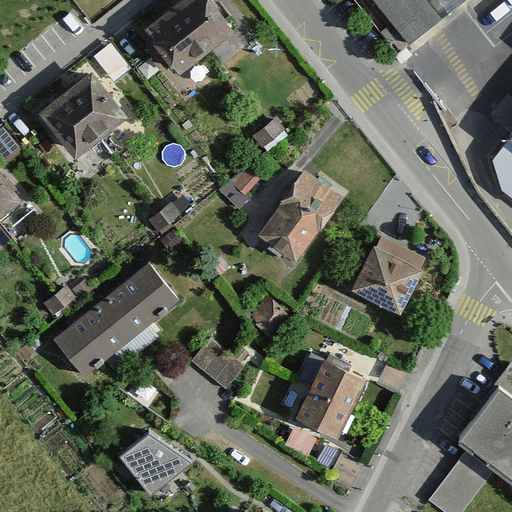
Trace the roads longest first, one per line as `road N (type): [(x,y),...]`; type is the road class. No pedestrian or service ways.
road 1 (tertiary): [(378,511),(504,266)]
road 2 (tertiary): [(504,266),(386,112)]
road 3 (residential): [(2,110),(148,0)]
road 4 (residential): [(511,196),(470,156),(435,64)]
road 5 (tertiary): [(386,112),(291,0)]
